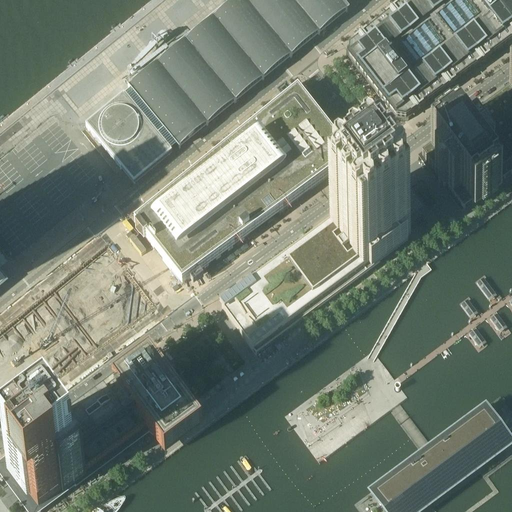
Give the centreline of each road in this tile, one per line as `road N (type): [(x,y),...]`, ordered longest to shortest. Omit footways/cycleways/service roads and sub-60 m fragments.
road 1 (unknown): [(0,369),(118,279),(136,305),(0,412)]
road 2 (tertiary): [(176,316),(385,163)]
road 3 (tertiary): [(303,60),(102,220)]
road 4 (tertiary): [(0,440),(4,446),(176,316)]
road 5 (tertiary): [(385,163),(511,71)]
road 6 (unknown): [(0,331),(95,257),(118,279)]
road 7 (residential): [(385,163),(303,60)]
road 8 (tertiary): [(102,220),(0,303)]
road 9 (residential): [(176,316),(102,220)]
